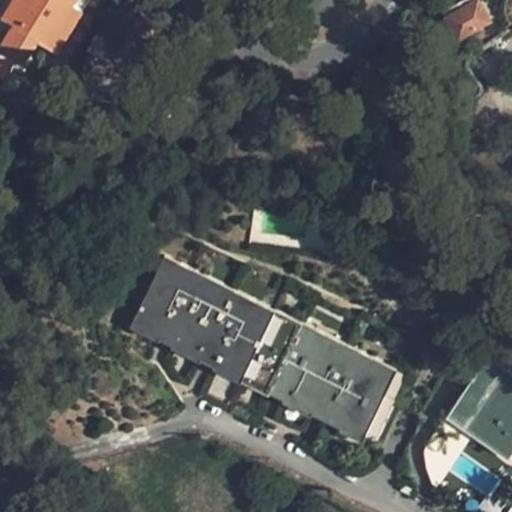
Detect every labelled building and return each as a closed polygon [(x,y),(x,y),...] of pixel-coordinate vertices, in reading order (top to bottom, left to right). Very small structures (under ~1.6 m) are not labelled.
[(45,44),(54,30),(71,4),(73,0),(12,0),(1,19),(11,25),(0,41),(0,73),(3,74),(14,58),(22,62),(35,41),(45,44)] [(480,0),(467,0),(443,14),(456,37),(491,15),(480,0)] [(82,10),(71,4),(54,30),(65,35),(82,10)] [(145,23),(117,8),(101,36),(112,43),(106,56),(145,76),(165,40),(145,28),(145,23)] [(194,270),(178,262),(169,279),(157,273),(136,315),(165,330),(171,317),(183,323),(177,336),(206,350),(212,337),(225,343),(214,365),(243,379),(247,370),(268,328),(255,322),(264,305),(247,296),(245,301),(204,281),(198,294),(185,287),(194,270)] [(305,325),(290,317),(281,335),(268,328),(247,370),(275,384),(281,371),(294,378),(288,390),(318,405),(324,392),(338,399),(327,421),(342,429),(345,424),(368,435),(387,396),(381,393),(392,372),(374,363),(376,360),(361,352),(352,370),(340,364),(349,346),(317,331),(309,348),(296,342),(305,325)] [(510,418),(511,418),(511,372),(485,355),(491,345),(473,331),(451,365),(470,379),(447,418),(491,446),(510,418)] [(504,454),(511,441),(511,418),(510,418),(491,446),(504,454)]
